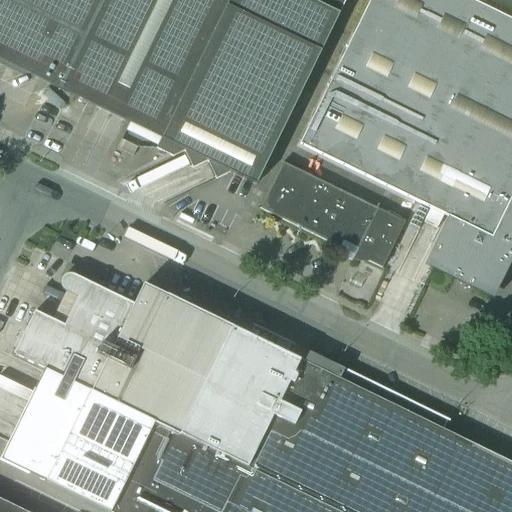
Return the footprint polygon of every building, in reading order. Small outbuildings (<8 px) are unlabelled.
[(0,0),(0,54),(8,52),(39,67),(34,78),(161,139),(155,149),(174,158),(175,159),(187,154),(194,170),(210,162),(218,181),(234,174),(256,185),(346,0),(0,0)] [(511,23),(463,0),(370,0),(358,25),(465,77),(436,138),(511,174),(511,23)] [(511,251),(511,174),(436,138),(465,77),(358,25),(299,146),(454,222),(433,265),(489,292),(509,250),(511,251)] [(382,270),(405,224),(282,164),(259,210),(382,270)] [(34,313),(13,356),(43,371),(53,376),(248,469),(336,511),(413,511),(451,436),(442,431),(446,422),(448,423),(448,422),(252,326),(251,327),(253,328),(248,338),(143,287),(134,306),(73,277),(72,276),(71,276),(70,276),(69,276),(68,276),(67,276),(66,277),(65,277),(64,278),(63,279),(62,279),(62,280),(62,281),(61,281),(61,282),(61,283),(61,284),(61,285),(61,286),(61,287),(61,288),(61,289),(62,289),(62,290),(63,291),(64,292),(65,292),(65,293),(66,293),(78,299),(64,327),(34,313)] [(8,444),(0,459),(0,461),(19,471),(103,511),(335,511),(53,376),(43,371),(43,373),(8,444)] [(413,511),(511,511),(511,465),(451,436),(413,511)] [(0,511),(22,511),(0,501),(0,511)]
